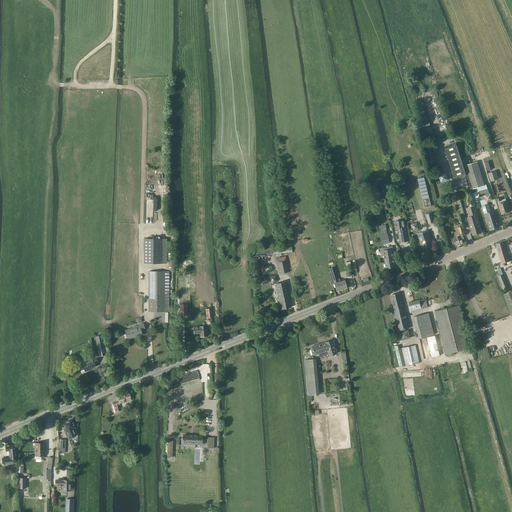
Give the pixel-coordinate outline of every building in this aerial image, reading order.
[(466,175),(456,143),(445,147),(455,179),(466,175)] [(473,189),(485,185),(477,161),(465,165),(473,189)] [(491,181),(497,180),(494,172),(489,173),(491,181)] [(439,175),(441,182),(448,180),(446,173),(439,175)] [(431,206),(424,177),(418,179),(425,208),(431,206)] [(480,191),(482,200),(486,199),(487,202),(492,200),(488,189),(480,191)] [(502,200),(501,197),(496,199),(497,202),(498,202),(502,214),(510,212),(507,201),(506,199),(502,200)] [(488,204),(483,206),(490,230),(500,227),(495,210),(491,212),(488,204)] [(468,218),(471,227),(479,224),(476,216),(477,215),(475,208),(469,210),(471,217),(468,218)] [(429,223),(429,224),(435,222),(432,213),(426,214),(429,223)] [(398,229),(400,242),(409,241),(407,227),(406,222),(404,222),(404,220),(395,222),(396,229),(398,229)] [(481,232),(480,230),(482,230),(481,227),(480,227),(479,224),(471,227),(472,230),(473,235),(481,232)] [(454,238),(451,239),(453,243),(455,248),(466,243),(464,239),(463,235),(462,235),(461,233),(465,233),(463,226),(458,228),(460,232),(458,233),(458,234),(459,236),(454,238)] [(423,252),(434,249),(428,231),(418,234),(423,252)] [(380,237),(382,245),(389,243),(388,235),(380,237)] [(162,263),(162,239),(144,239),(144,263),(162,263)] [(502,264),(510,261),(504,242),(496,244),(502,264)] [(252,250),(253,256),(292,252),(291,246),(252,250)] [(386,269),(396,267),(393,254),(395,254),(394,249),(393,249),(392,246),(380,249),(382,255),(384,255),(386,269)] [(279,274),(289,272),(287,260),(277,262),(279,274)] [(347,288),(344,280),(340,282),(340,279),(338,280),(334,267),(329,268),(330,271),(329,273),(330,277),(330,278),(332,285),(334,284),(336,291),(347,288)] [(505,293),(510,291),(500,268),(497,270),(499,276),(498,276),(505,293)] [(149,312),(165,312),(169,312),(169,277),(169,271),(149,271),(149,312)] [(279,299),(289,296),(286,282),(275,284),(279,299)] [(511,293),(511,291),(503,294),(504,295),(511,316),(511,293)] [(403,304),(400,293),(391,295),(393,306),(393,307),(399,331),(409,328),(403,304)] [(281,309),(291,307),(289,296),(279,299),(281,309)] [(411,311),(428,307),(425,299),(409,303),(411,311)] [(446,354),(470,348),(459,305),(435,312),(446,354)] [(208,336),(207,325),(208,324),(212,324),(212,317),(213,317),(212,308),(205,309),(207,319),(205,320),(206,322),(203,322),(204,326),(194,327),(191,328),(191,333),(194,333),(194,334),(200,333),(200,336),(208,336)] [(419,339),(434,335),(429,313),(414,317),(419,339)] [(142,334),(141,330),(145,329),(143,323),(139,324),(139,326),(125,330),(126,334),(127,334),(128,339),(142,334)] [(99,356),(106,355),(102,335),(95,337),(99,356)] [(428,337),(429,344),(437,343),(435,336),(428,337)] [(337,353),(333,340),(327,342),(327,343),(317,346),(316,345),(312,346),(312,349),(310,350),(311,355),(314,354),(314,355),(319,354),(320,357),(326,355),(326,354),(327,353),(328,356),(337,353)] [(396,350),(400,368),(419,363),(416,346),(396,350)] [(89,369),(96,366),(95,364),(98,362),(96,357),(92,358),(93,360),(78,366),(80,370),(84,368),(85,371),(90,369),(89,369)] [(314,359),(305,360),(306,375),(310,374),(312,374),(315,374),(314,359)] [(310,380),(307,380),(308,396),(317,395),(316,379),(312,380),(310,380)] [(120,403),(131,400),(129,393),(118,397),(120,403)] [(74,436),(71,429),(75,428),(72,419),(63,423),(66,431),(69,438),(74,436)] [(183,434),(183,444),(203,445),(203,435),(183,434)] [(44,458),(44,456),(45,443),(35,443),(35,456),(41,456),(41,458),(44,458)] [(10,457),(2,458),(2,463),(16,462),(14,444),(5,445),(6,451),(9,451),(10,457)] [(72,491),(72,483),(69,483),(69,480),(64,480),(64,481),(56,481),(56,486),(64,486),(64,491),(72,491)]
